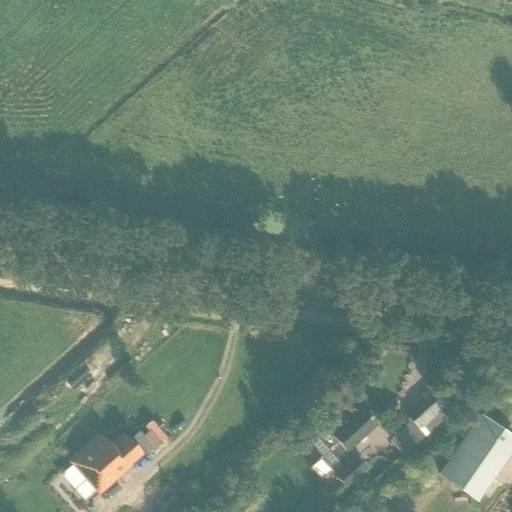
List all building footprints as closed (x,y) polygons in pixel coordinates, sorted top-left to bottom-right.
[(72,370),(90,392),(137,355),(120,333),(72,370)] [(422,433),(452,406),(438,391),(408,418),(422,433)] [(327,427),(323,423),(306,438),(314,448),(313,448),(319,454),(317,456),(342,484),(363,465),(347,447),(374,423),(355,402),(327,427)] [(474,500),(511,446),(511,435),(479,413),(437,473),(474,500)] [(140,452),(121,431),(104,446),(95,436),(68,461),(89,484),(90,483),(98,492),(125,469),(123,467),(140,452)] [(60,485),(52,476),(37,491),(57,511),(62,511),(76,498),(61,484),(60,485)] [(144,511),(129,495),(109,511),(144,511)]
